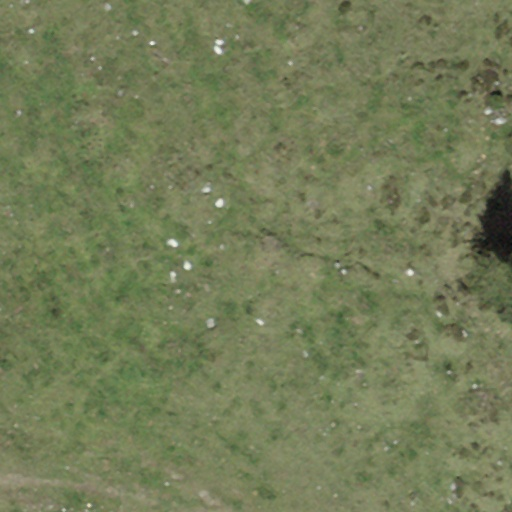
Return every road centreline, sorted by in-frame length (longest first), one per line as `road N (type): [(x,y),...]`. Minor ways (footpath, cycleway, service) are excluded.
road 1 (track): [(76,412),(53,0)]
road 2 (track): [(0,387),(170,452),(249,511)]
